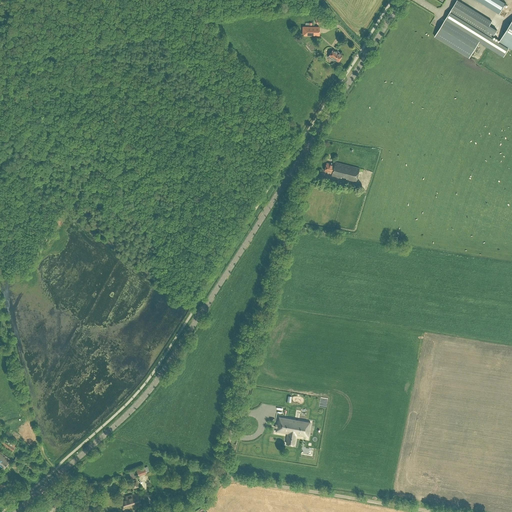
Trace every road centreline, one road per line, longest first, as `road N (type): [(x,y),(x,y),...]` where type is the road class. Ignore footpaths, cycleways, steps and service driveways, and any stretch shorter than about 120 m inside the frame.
road 1 (secondary): [(41,489),(144,396),(302,155)]
road 2 (unclassified): [(169,511),(197,500),(221,468),(302,155)]
road 3 (track): [(214,483),(232,478),(438,511)]
road 4 (secondary): [(302,155),(403,0)]
road 5 (track): [(31,418),(0,298)]
